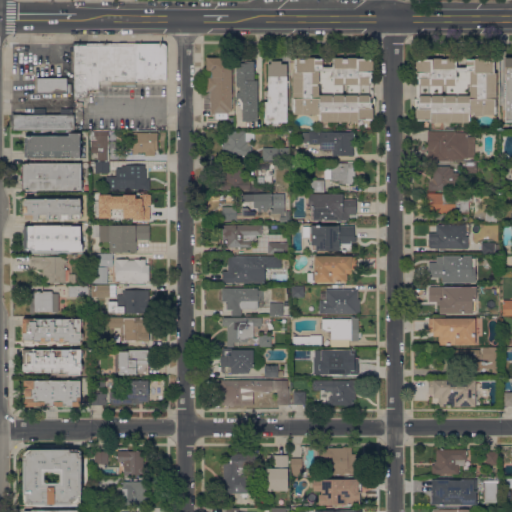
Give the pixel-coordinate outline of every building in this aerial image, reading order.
[(74,127),(74,114),(74,108),(74,42),(99,42),(99,44),(136,44),(136,81),(136,84),(111,84),(111,81),(109,81),(109,83),(106,83),(106,81),(99,81),(99,89),(88,89),(88,99),(85,99),(85,127),(74,127)] [(136,81),(136,44),(165,44),(166,44),(166,46),(166,80),(136,81)] [(321,120),(319,120),(319,114),(294,114),(294,112),(293,112),(293,61),(295,61),(295,58),(296,58),(296,57),(300,57),(301,59),(305,59),(305,57),(315,57),(315,59),(323,58),(323,66),(333,66),(333,58),(334,58),(334,56),(343,56),(343,58),(348,58),(348,56),(358,56),(358,58),(370,58),(370,60),(374,60),(374,71),(371,71),(371,81),(374,81),(374,98),(371,98),(371,107),(373,107),(373,118),(372,118),(372,120),(359,120),(359,121),(321,121),(321,120)] [(511,120),(511,56),(503,57),(504,121),(511,120)] [(233,111),(229,111),(229,114),(228,114),(228,118),(216,118),(216,114),(211,114),(211,91),(207,91),(206,77),(210,77),(210,72),(207,72),(207,57),(232,57),(233,111)] [(497,99),(496,99),(496,114),(470,114),(470,122),(431,122),(431,120),(417,120),(416,81),(419,81),(419,78),(417,78),(416,61),(418,61),(418,59),(433,59),(433,58),(442,58),(442,59),(447,59),(447,58),(457,57),(457,67),(467,67),(467,59),(475,59),(474,58),(485,58),(485,60),(489,60),(489,58),(495,58),(495,73),(497,73),(497,99)] [(287,122),(278,122),(278,123),(266,123),(266,122),(264,122),(264,102),(268,102),(268,64),(270,64),(270,60),(281,60),(281,63),(286,63),(287,122)] [(258,121),(243,121),(243,110),(241,109),(241,103),(238,99),(237,99),(236,92),(238,92),(238,87),(237,87),(237,63),(245,63),(245,61),(255,61),(255,80),(258,80),(258,121)] [(66,78),(67,92),(37,93),(36,78),(66,78)] [(13,130),(13,114),(34,114),(34,108),(46,108),(46,113),(61,113),(61,108),(74,108),(74,114),(74,127),(74,129),(13,130)] [(108,161),(98,161),(98,152),(91,152),(91,147),(92,147),(92,141),(90,141),(90,135),(93,135),(93,130),(108,131),(108,161)] [(226,160),(226,149),(223,149),(223,131),(238,131),(239,130),(245,130),(246,131),(246,132),(255,132),(255,142),(251,142),(251,155),(238,155),(238,160),(226,160)] [(320,130),(320,132),(351,132),(351,131),(354,131),(354,132),(355,133),(355,137),(354,138),(354,156),(333,156),(333,153),(323,153),(323,150),(320,150),(320,144),(309,144),(309,141),(303,141),(303,132),(309,132),(309,130),(320,130)] [(429,160),(428,131),(461,130),(461,132),(468,132),(468,136),(475,136),(475,157),(464,158),(464,159),(429,160)] [(25,158),(25,136),(70,135),(70,133),(80,132),(81,158),(25,158)] [(157,132),(157,149),(155,149),(155,151),(154,151),(154,155),(145,155),(145,152),(138,152),(138,154),(132,154),(132,132),(157,132)] [(278,146),(278,147),(289,147),(289,156),(278,156),(278,160),(261,160),(261,146),(278,146)] [(109,172),(96,172),(96,161),(98,161),(108,161),(110,161),(109,172)] [(269,165),(269,162),(275,161),(275,169),(273,169),(273,186),(269,187),(269,183),(256,183),(256,165),(269,165)] [(476,161),(476,172),(465,173),(465,161),(476,161)] [(81,163),(81,179),(83,179),(83,189),(81,189),(81,190),(26,190),(26,189),(22,189),(22,187),(21,186),(20,184),(20,182),(21,181),(23,179),(23,173),(21,172),(20,170),(21,168),(22,167),(22,164),(26,164),(26,163),(81,163)] [(324,163),(353,163),(353,170),(354,170),(354,175),(352,175),(352,183),(342,184),(342,183),(337,183),(337,180),(330,180),(330,179),(324,179),(324,163)] [(145,165),(145,170),(146,170),(146,179),(149,179),(149,189),(144,189),(126,189),(126,185),(117,185),(117,172),(124,172),(124,171),(122,171),(122,165),(145,165)] [(223,179),(227,179),(227,173),(224,173),(223,172),(223,166),(244,166),(244,169),(246,169),(246,170),(246,178),(250,178),(250,189),(222,189),(223,179)] [(450,168),(454,167),(454,169),(457,169),(458,170),(458,184),(450,184),(450,190),(440,190),(440,192),(428,192),(428,181),(430,181),(430,179),(431,178),(433,177),(433,166),(450,166),(450,168)] [(324,192),(311,192),(311,183),(310,183),(310,180),(324,180),(324,192)] [(121,192),(121,197),(128,197),(128,205),(129,205),(129,213),(118,213),(118,211),(110,212),(110,204),(108,204),(108,192),(121,192)] [(280,213),(271,213),(271,209),(267,209),(267,211),(258,212),(257,208),(254,208),(254,213),(242,214),(242,207),(242,194),(272,193),(272,194),(285,193),(285,213),(285,215),(280,215),(280,213)] [(357,213),(349,213),(349,220),(314,220),(314,219),(311,219),(311,208),(310,208),(310,193),(344,194),(344,199),(357,199),(357,213)] [(463,193),(463,194),(472,194),(472,202),(469,202),(469,213),(455,213),(427,213),(427,193),(463,193)] [(102,210),(91,210),(91,202),(93,202),(93,195),(102,195),(102,210)] [(80,198),(80,201),(82,200),(82,206),(81,206),(81,209),(80,209),(80,213),(82,213),(82,218),(81,218),(81,219),(72,219),(72,220),(68,220),(68,219),(61,219),(61,220),(58,220),(58,219),(50,219),(50,220),(46,220),(46,219),(33,220),(33,219),(25,219),(25,215),(25,213),(24,213),(23,206),(25,206),(24,199),(80,198)] [(223,222),(222,207),(237,206),(237,221),(223,222)] [(290,222),(280,222),(280,216),(286,216),(286,211),(287,211),(287,209),(289,209),(289,210),(290,210),(290,222)] [(496,211),(495,223),(485,223),(485,210),(496,211)] [(99,224),(99,236),(91,236),(91,224),(99,224)] [(430,248),(430,240),(429,240),(429,232),(436,232),(436,224),(466,224),(466,231),(467,232),(467,233),(467,234),(466,235),(466,236),(469,236),(469,248),(430,248)] [(72,225),(72,226),(81,226),(81,244),(82,244),(82,251),(69,251),(69,250),(54,250),(54,248),(51,248),(51,249),(35,250),(35,248),(32,248),(24,248),(24,245),(23,245),(23,240),(24,240),(24,234),(23,234),(23,229),(24,229),(24,226),(33,226),(33,225),(72,225)] [(137,252),(110,252),(110,241),(100,241),(100,225),(150,225),(150,239),(137,239),(137,252)] [(253,243),(253,247),(227,247),(227,244),(223,244),(223,225),(262,225),(262,235),(256,235),(256,243),(253,243)] [(338,226),(338,225),(355,225),(355,237),(356,237),(357,242),(352,242),(352,250),(340,250),(340,251),(316,251),(316,249),(313,249),(313,245),(311,245),(311,241),(310,241),(310,226),(338,226)] [(289,242),(289,253),(268,253),(268,243),(285,242),(289,242)] [(112,266),(90,266),(90,253),(113,253),(112,266)] [(46,277),(43,277),(43,269),(31,269),(31,255),(34,255),(34,256),(65,256),(65,259),(67,259),(67,264),(65,264),(65,269),(69,269),(69,282),(46,282),(46,277)] [(228,256),(282,256),(282,257),(290,257),(290,267),(282,267),(265,268),(265,283),(223,283),(223,271),(229,271),(228,256)] [(357,256),(357,268),(352,269),(352,273),(348,273),(348,282),(315,282),(315,280),(313,280),(313,272),(315,272),(315,256),(357,256)] [(442,277),(429,277),(429,262),(437,262),(437,256),(472,256),(472,258),(475,258),(475,274),(477,274),(477,277),(476,277),(476,283),(442,282),(442,277)] [(114,271),(113,271),(113,266),(114,266),(114,259),(128,259),(128,260),(134,260),(134,259),(145,259),(145,264),(149,264),(149,281),(144,281),(144,283),(136,283),(136,282),(126,282),(126,281),(114,281),(114,271)] [(107,283),(90,283),(91,266),(107,267),(107,283)] [(88,285),(88,287),(90,287),(90,295),(89,295),(89,298),(69,299),(68,286),(88,285)] [(91,297),(91,285),(109,285),(109,297),(91,297)] [(290,297),(290,285),(303,285),(303,297),(290,297)] [(440,305),(437,305),(437,301),(429,301),(429,286),(444,286),(444,287),(476,287),(476,291),(478,291),(478,296),(476,296),(476,312),(473,312),(473,313),(439,313),(440,305)] [(258,288),(258,290),(263,290),(263,301),(259,301),(259,307),(258,307),(258,309),(242,309),(242,315),(232,315),(232,310),(226,310),(226,302),(222,302),(222,288),(258,288)] [(320,313),(320,300),(326,300),(326,298),(321,298),(321,292),(326,292),(326,289),(358,289),(358,298),(360,298),(360,312),(358,312),(358,313),(320,313)] [(150,290),(150,300),(149,300),(149,312),(108,313),(108,301),(117,301),(117,295),(123,295),(123,291),(124,291),(124,290),(150,290)] [(58,293),(58,312),(34,312),(34,313),(29,313),(28,292),(42,292),(42,291),(52,291),(52,293),(58,293)] [(511,315),(503,315),(503,299),(511,299),(511,315)] [(283,303),(283,305),(288,305),(288,315),(270,315),(270,303),(283,303)] [(124,334),(120,334),(120,327),(110,327),(110,317),(150,317),(150,341),(124,341),(124,334)] [(261,317),(261,318),(262,318),(262,325),(261,325),(261,326),(252,326),(252,337),(248,337),(248,338),(249,338),(249,340),(247,340),(247,342),(233,342),(233,347),(226,347),(226,326),(223,326),(222,317),(261,317)] [(359,332),(361,332),(361,337),(359,337),(359,340),(352,340),(352,339),(331,339),(331,331),(326,331),(322,329),(322,319),(352,318),(352,317),(358,317),(359,332)] [(83,318),(83,326),(81,326),(81,332),(83,332),(83,339),(81,339),(81,343),(69,343),(69,340),(34,341),(34,340),(24,340),(24,339),(23,339),(22,332),(23,332),(23,318),(83,318)] [(434,344),(434,332),(429,332),(429,318),(476,318),(476,344),(434,344)] [(270,334),(270,346),(258,346),(258,334),(270,334)] [(310,335),(322,335),(322,346),(310,346),(292,346),(293,336),(310,336),(310,335)] [(253,367),(249,367),(249,372),(223,373),(223,371),(222,371),(222,366),(221,366),(221,355),(222,355),(222,350),(223,350),(223,347),(234,347),(234,349),(253,349),(253,367)] [(500,372),(492,373),(492,368),(488,368),(488,369),(486,369),(486,368),(454,368),(454,349),(480,349),(480,355),(477,355),(477,357),(476,357),(476,361),(483,361),(483,347),(499,347),(500,372)] [(358,348),(358,357),(355,357),(355,372),(329,372),(329,365),(331,365),(331,348),(358,348)] [(84,353),(84,355),(83,356),(82,356),(82,363),(83,363),(84,363),(84,365),(84,367),(84,369),(83,370),(80,370),(80,374),(68,374),(68,372),(63,372),(63,369),(60,369),(60,372),(53,372),(53,369),(51,369),(51,372),(44,372),(44,369),(41,369),(41,372),(34,372),(23,372),(23,370),(22,370),(22,363),(23,363),(23,349),(83,349),(84,350),(84,351),(84,353)] [(149,349),(149,374),(119,374),(119,372),(116,372),(116,351),(119,351),(119,349),(149,349)] [(278,364),(278,370),(283,370),(283,376),(265,377),(265,365),(278,364)] [(310,378),(310,377),(301,377),(301,366),(314,365),(314,378),(310,378)] [(91,388),(91,378),(105,378),(105,388),(91,388)] [(273,391),(253,391),(253,398),(251,398),(251,404),(222,404),(222,380),(273,379),(273,391)] [(290,404),(278,404),(277,380),(288,379),(288,387),(289,387),(290,404)] [(314,390),(314,380),(350,380),(350,379),(356,379),(356,399),(352,399),(352,400),(354,401),(354,403),(352,404),(352,405),(340,405),(330,405),(330,402),(330,395),(332,395),(331,391),(320,390),(314,390)] [(428,379),(474,379),(474,406),(440,406),(440,397),(434,398),(434,394),(428,394),(428,379)] [(81,394),(82,394),(82,399),(81,399),(81,406),(73,406),(73,405),(24,405),(24,380),(81,380),(81,388),(81,394)] [(132,380),(149,380),(149,401),(143,401),(143,403),(131,403),(131,404),(120,404),(120,405),(114,405),(114,404),(111,404),(111,398),(110,398),(110,390),(124,390),(124,394),(125,394),(125,380),(132,380)] [(306,391),(306,404),(294,404),(294,391),(306,391)] [(511,392),(511,405),(502,405),(502,392),(511,392)] [(107,397),(106,397),(106,400),(107,400),(107,404),(91,405),(90,393),(107,393),(107,397)] [(343,446),(352,446),(352,453),(357,453),(357,467),(352,467),(352,473),(318,473),(318,446),(327,446),(327,447),(343,447),(343,446)] [(22,505),(22,453),(24,451),(26,449),(29,447),(83,448),(83,504),(78,504),(78,506),(22,505)] [(467,449),(467,460),(465,460),(465,465),(459,465),(459,473),(432,474),(432,464),(435,464),(435,461),(437,461),(437,449),(467,449)] [(95,463),(95,450),(108,450),(108,463),(95,463)] [(144,450),(144,465),(150,465),(150,470),(148,470),(148,474),(124,474),(124,461),(118,461),(118,450),(144,450)] [(498,451),(498,465),(486,465),(486,451),(498,451)] [(259,452),(261,452),(261,466),(259,466),(244,466),(244,475),(250,475),(250,493),(248,493),(248,497),(242,497),(242,493),(224,493),(223,462),(230,462),(230,453),(259,452)] [(289,490),(264,490),(264,468),(268,468),(268,455),(289,455),(289,490)] [(303,475),(291,476),(291,458),(303,457),(303,475)] [(313,480),(362,478),(362,493),(360,493),(361,504),(345,505),(345,503),(319,504),(319,494),(321,494),(321,491),(314,491),(313,480)] [(431,479),(436,478),(436,479),(437,479),(437,480),(447,480),(447,479),(461,479),(470,479),(476,479),(476,492),(476,505),(435,504),(435,503),(431,504),(431,495),(433,494),(433,493),(431,493),(431,479)] [(149,506),(122,506),(122,481),(148,481),(149,506)] [(108,500),(91,500),(91,489),(108,489),(108,500)]
